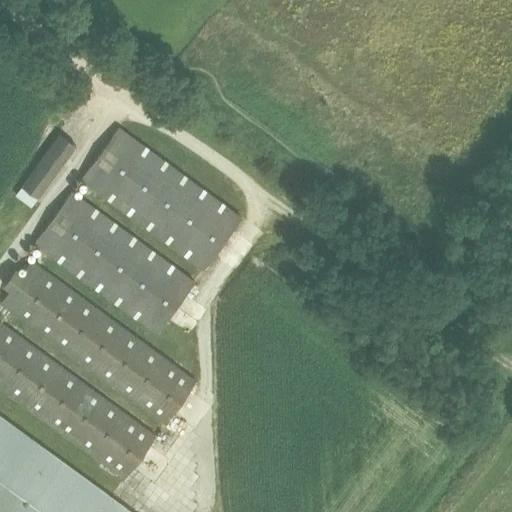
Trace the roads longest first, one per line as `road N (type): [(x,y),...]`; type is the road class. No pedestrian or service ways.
road 1 (track): [(138,92),(511,366)]
road 2 (track): [(6,0),(138,92)]
